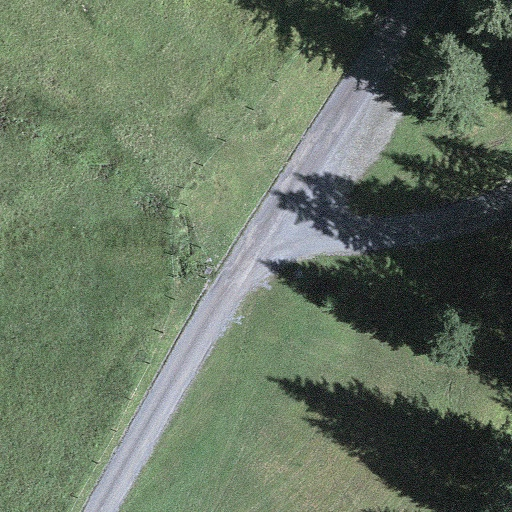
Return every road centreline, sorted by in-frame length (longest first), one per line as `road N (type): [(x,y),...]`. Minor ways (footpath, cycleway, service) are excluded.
road 1 (track): [(106,511),(266,222),(409,0)]
road 2 (track): [(511,200),(365,231),(266,222)]
